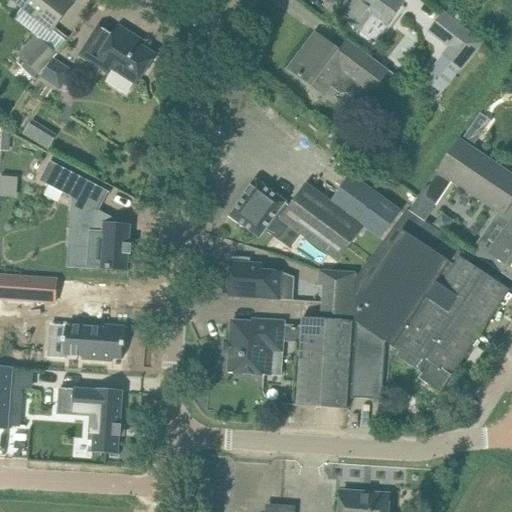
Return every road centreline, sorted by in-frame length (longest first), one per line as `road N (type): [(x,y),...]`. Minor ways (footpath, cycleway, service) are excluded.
road 1 (residential): [(167,437),(188,142),(220,32)]
road 2 (residential): [(167,437),(429,447),(511,433)]
road 3 (residential): [(0,476),(163,484)]
